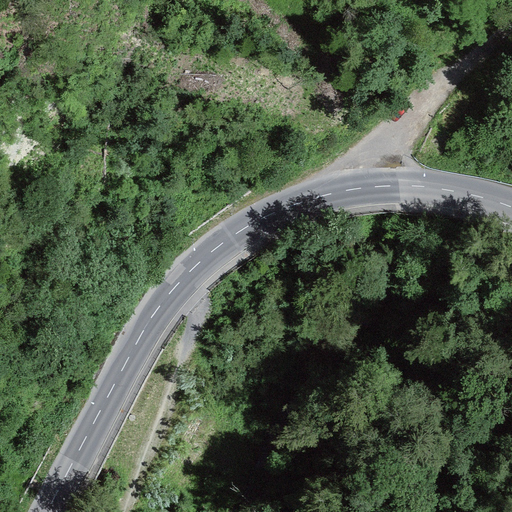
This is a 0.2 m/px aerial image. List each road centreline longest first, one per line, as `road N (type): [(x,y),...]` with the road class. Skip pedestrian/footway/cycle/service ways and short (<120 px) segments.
road 1 (unclassified): [(49,511),(149,325),(199,266),(279,207),(413,188),(480,195),(511,210)]
road 2 (track): [(372,190),(431,96),(511,29)]
